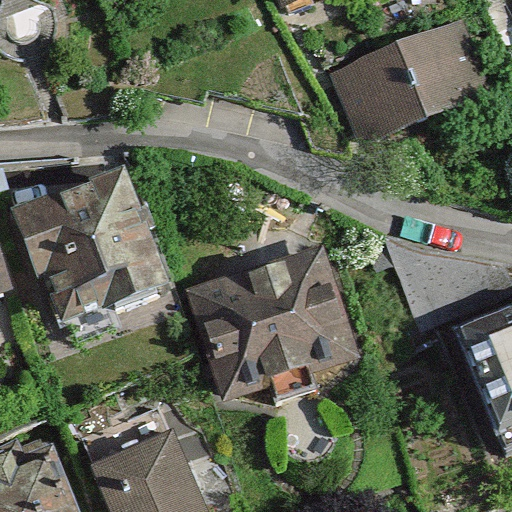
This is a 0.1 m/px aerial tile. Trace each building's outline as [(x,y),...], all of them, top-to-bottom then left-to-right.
[(281,0),(293,25),(349,0),(281,0)] [(467,31),(332,85),(363,162),(497,109),(467,31)] [(128,172),(14,214),(61,343),(176,302),(128,172)] [(322,253),(189,297),(222,398),(269,383),(276,406),(314,394),(306,370),(355,354),(322,253)] [(0,272),(0,316),(15,311),(0,272)] [(511,322),(457,343),(504,467),(511,464),(511,322)] [(205,511),(175,436),(88,470),(105,511),(205,511)] [(69,511),(44,445),(0,461),(0,511),(69,511)]
